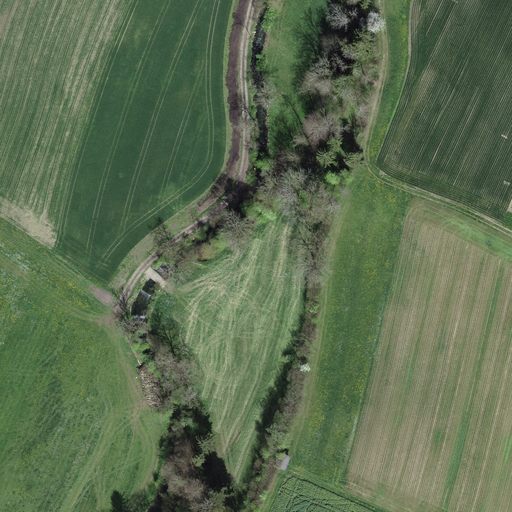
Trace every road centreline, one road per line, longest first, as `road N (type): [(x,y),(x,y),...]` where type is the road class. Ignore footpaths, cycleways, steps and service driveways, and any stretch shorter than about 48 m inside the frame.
road 1 (track): [(511,234),(367,168),(385,56),(380,0)]
road 2 (track): [(256,0),(238,77),(245,129)]
